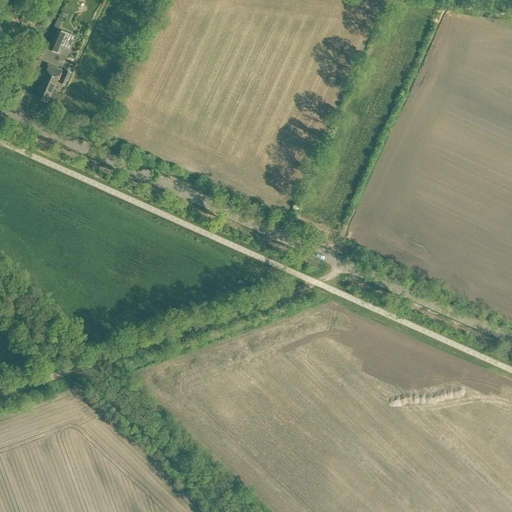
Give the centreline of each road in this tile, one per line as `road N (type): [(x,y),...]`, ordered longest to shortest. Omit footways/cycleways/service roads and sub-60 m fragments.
road 1 (tertiary): [(511,339),(0,110)]
road 2 (track): [(80,366),(314,282),(338,262)]
road 3 (track): [(230,511),(80,366)]
